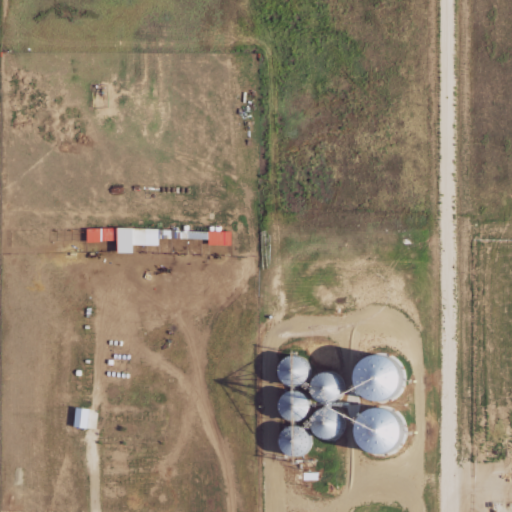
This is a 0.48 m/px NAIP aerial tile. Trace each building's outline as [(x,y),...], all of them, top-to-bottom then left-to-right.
[(87,227),(87,240),(118,240),(118,252),(134,252),(134,244),(159,244),(159,227),(87,227)] [(305,358),(279,358),(280,385),(306,385),(305,358)] [(354,358),(354,400),(395,401),(396,359),(354,358)] [(340,374),(310,375),(311,401),(340,401),(340,374)] [(309,418),(306,391),(278,395),(281,421),(309,418)] [(74,426),(87,427),(89,408),(75,407),(74,426)] [(340,437),(341,413),(314,411),(313,430),(296,429),(294,455),(307,455),(308,435),(340,437)] [(397,453),(397,437),(402,437),(402,412),(355,412),(355,453),(397,453)]
